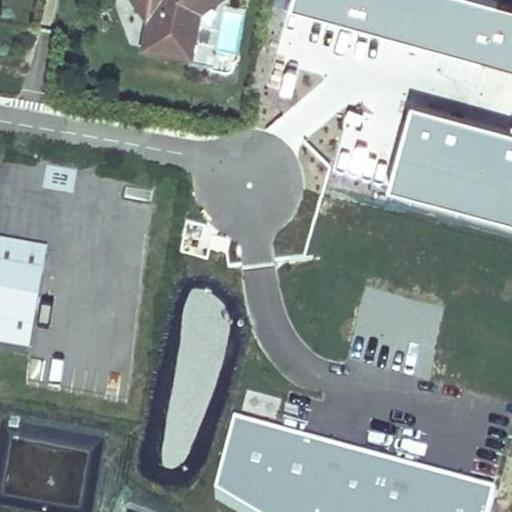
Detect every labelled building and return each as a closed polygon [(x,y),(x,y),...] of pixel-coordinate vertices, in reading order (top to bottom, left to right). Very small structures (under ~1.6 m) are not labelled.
[(127,0),(144,23),(146,13),(137,0),(127,0)] [(137,0),(146,13),(144,23),(139,52),(191,63),(199,17),(223,0),(137,0)] [(116,232),(114,263),(142,264),(143,233),(116,232)] [(0,355),(29,360),(46,261),(0,252),(0,355)] [(119,348),(134,347),(132,322),(117,323),(119,348)]
